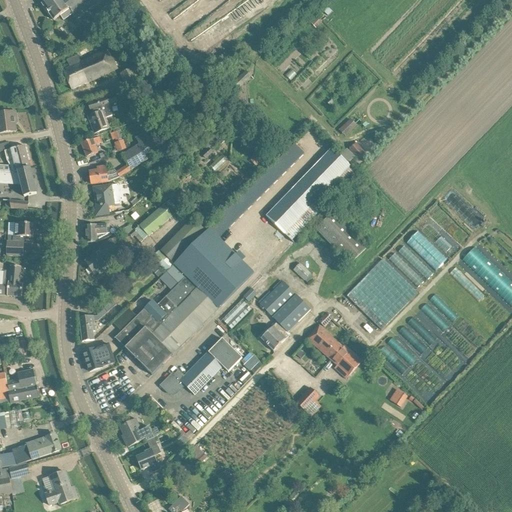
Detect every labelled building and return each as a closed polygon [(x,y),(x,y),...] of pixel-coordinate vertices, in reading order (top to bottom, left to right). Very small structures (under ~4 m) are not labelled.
[(77,6),(86,0),(47,0),(42,4),(53,21),(60,16),(64,21),(73,14),(76,18),(83,13),(82,13),(77,6)] [(319,18),(312,24),(317,29),(324,23),(319,18)] [(72,90),(118,69),(109,51),(81,64),(77,56),(75,56),(75,57),(66,60),(70,68),(63,71),(72,90)] [(140,82),(135,68),(120,74),(125,88),(140,82)] [(246,71),(233,83),(239,89),(252,77),(246,71)] [(112,116),(108,106),(117,102),(114,95),(89,103),(91,111),(90,111),(91,112),(91,114),(91,115),(91,116),(91,118),(92,121),(91,121),(95,133),(108,128),(105,119),(112,116)] [(233,103),(229,106),(234,112),(238,108),(233,103)] [(0,133),(16,132),(15,119),(17,119),(16,112),(0,113),(0,133)] [(140,115),(126,120),(128,125),(142,120),(140,115)] [(159,152),(146,131),(135,138),(140,145),(122,156),(128,165),(116,172),(115,171),(107,173),(106,167),(97,168),(98,171),(90,172),(91,185),(108,182),(119,178),(131,170),(159,152)] [(120,131),(113,133),(117,143),(124,140),(120,131)] [(99,153),(96,146),(102,144),(99,137),(91,140),(81,144),(87,157),(99,153)] [(295,144),(286,153),(296,162),(304,154),(295,144)] [(357,144),(349,151),(358,161),(366,153),(357,144)] [(25,146),(5,151),(7,161),(11,167),(16,166),(17,171),(18,171),(24,170),(25,173),(30,172),(29,168),(30,168),(25,146)] [(209,149),(202,155),(206,160),(213,153),(209,149)] [(269,214),(266,217),(285,234),(292,241),(356,174),(349,167),(331,149),(269,214)] [(286,153),(278,161),(287,171),(296,162),(286,153)] [(259,154),(251,161),(257,167),(265,160),(259,154)] [(222,156),(210,166),(215,172),(227,162),(222,156)] [(278,161),(269,170),(278,179),(287,171),(278,161)] [(0,171),(0,181),(20,183),(24,197),(27,196),(37,194),(30,168),(29,168),(30,172),(25,173),(24,170),(18,171),(18,172),(14,173),(0,171)] [(269,170),(261,178),(270,188),(278,179),(269,170)] [(261,178),(252,187),(261,196),(270,188),(261,178)] [(104,187),(94,188),(96,206),(95,208),(96,216),(106,215),(110,214),(109,206),(115,205),(121,204),(118,185),(112,186),(104,187)] [(252,187),(244,195),(253,205),(261,196),(252,187)] [(244,195),(235,204),(244,213),(253,205),(244,195)] [(136,198),(131,203),(134,206),(139,202),(136,198)] [(28,203),(10,201),(11,210),(27,211),(28,203)] [(235,204),(226,212),(236,221),(244,213),(235,204)] [(149,237),(173,217),(164,206),(140,227),(149,237)] [(226,212),(218,220),(227,230),(236,221),(226,212)] [(367,248),(333,213),(316,230),(350,265),(367,248)] [(166,273),(174,265),(206,234),(192,219),(152,258),(166,273)] [(218,220),(209,229),(210,230),(211,231),(219,238),(227,230),(218,220)] [(30,243),(31,238),(33,238),(34,232),(35,232),(36,223),(26,223),(26,225),(16,224),(16,236),(8,236),(7,256),(23,257),(24,243),(30,243)] [(96,235),(109,234),(109,225),(85,226),(86,244),(96,243),(96,235)] [(219,238),(211,231),(210,230),(206,234),(174,265),(187,278),(186,279),(184,279),(157,306),(152,302),(136,318),(121,333),(115,339),(152,375),(152,376),(254,273),(250,270),(219,238)] [(133,239),(138,235),(135,231),(129,236),(133,239)] [(100,251),(85,261),(94,274),(97,273),(100,278),(111,271),(108,267),(116,261),(123,257),(111,240),(107,243),(99,249),(100,251)] [(511,281),(474,246),(462,259),(511,304),(511,303),(511,281)] [(381,330),(417,294),(383,260),(347,296),(381,330)] [(311,274),(300,264),(294,270),(304,281),(311,274)] [(20,283),(21,267),(10,266),(9,282),(8,282),(7,296),(22,297),(23,283),(20,283)] [(157,266),(152,271),(160,279),(165,274),(157,266)] [(310,310),(283,282),(264,300),(263,299),(259,303),(260,305),(277,323),(282,327),(288,332),(310,310)] [(97,316),(93,316),(80,318),(82,342),(94,341),(93,332),(95,332),(94,322),(98,321),(116,305),(109,298),(97,310),(97,316)] [(232,330),(251,310),(242,300),(222,320),(232,330)] [(121,333),(136,318),(127,310),(112,324),(121,333)] [(326,314),(318,321),(324,327),(332,320),(326,314)] [(416,315),(396,333),(405,344),(398,350),(400,352),(399,354),(404,360),(410,355),(405,349),(409,346),(416,354),(429,343),(424,337),(430,332),(416,315)] [(273,352),(289,336),(290,335),(288,332),(282,327),(277,323),(273,327),(273,328),(261,339),(273,352)] [(342,347),(319,327),(306,339),(318,349),(331,360),(342,347)] [(185,377),(180,381),(184,385),(194,395),(194,396),(201,403),(230,374),(229,372),(242,359),(222,339),(185,377)] [(26,341),(17,343),(21,359),(29,357),(26,341)] [(96,349),(83,353),(90,372),(102,368),(102,367),(106,366),(115,363),(109,345),(96,349)] [(362,362),(343,345),(342,347),(331,360),(340,369),(340,368),(349,376),(362,362)] [(259,363),(251,371),(254,374),(262,366),(259,363)] [(37,387),(33,370),(17,374),(19,380),(7,383),(9,391),(9,392),(21,390),(37,387)] [(180,381),(185,377),(179,371),(175,375),(173,373),(161,386),(168,393),(169,394),(171,394),(174,394),(176,394),(177,393),(184,385),(180,381)] [(9,391),(7,383),(5,374),(0,374),(0,400),(9,398),(10,398),(8,392),(9,392),(9,391)] [(39,397),(37,387),(21,390),(9,392),(8,392),(10,398),(9,398),(10,402),(39,397)] [(300,400),(296,404),(312,419),(320,411),(313,404),(319,397),(311,389),(300,400)] [(401,392),(394,403),(400,408),(408,397),(401,392)] [(155,403),(151,398),(144,402),(148,408),(155,403)] [(159,407),(155,403),(148,408),(144,402),(139,407),(144,414),(149,410),(151,413),(159,407)] [(136,420),(120,427),(126,439),(124,440),(128,447),(146,439),(147,441),(153,438),(148,427),(139,431),(138,429),(140,428),(136,420)] [(176,423),(173,426),(185,443),(194,436),(190,431),(186,434),(176,423)] [(61,450),(55,435),(46,438),(28,444),(28,446),(13,451),(18,465),(51,453),(61,450)] [(145,454),(136,458),(141,470),(149,467),(152,473),(160,470),(164,466),(162,461),(157,463),(154,456),(158,454),(161,453),(158,447),(154,437),(153,438),(147,441),(151,450),(145,453),(145,454)] [(202,453),(196,459),(201,464),(207,459),(202,453)] [(0,495),(12,493),(8,469),(2,470),(0,457),(0,495)] [(27,465),(18,467),(9,469),(12,481),(29,477),(27,465)] [(72,491),(65,472),(51,477),(55,491),(46,494),(50,505),(60,502),(61,505),(78,499),(74,490),(72,491)] [(232,479),(225,472),(221,476),(228,483),(232,479)] [(332,486),(328,491),(332,495),(336,491),(332,486)] [(231,487),(225,494),(230,499),(237,493),(231,487)] [(294,496),(291,499),(293,501),(300,495),(295,491),(292,494),(294,496)] [(182,511),(189,505),(181,497),(168,510),(170,511),(182,511)]
